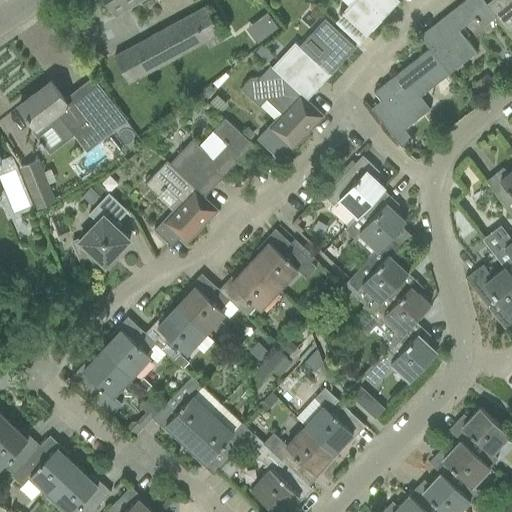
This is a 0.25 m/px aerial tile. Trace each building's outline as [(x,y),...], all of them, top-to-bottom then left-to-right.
[(139,0),(106,0),(115,15),(139,0)] [(353,0),(342,12),(367,36),(399,1),(398,0),(353,0)] [(485,4),(486,3),(483,0),(464,0),(420,35),(429,48),(449,73),(476,52),(459,30),(474,18),(482,28),(496,17),(485,4)] [(511,0),(490,0),(486,3),(485,4),(496,17),(511,38),(511,0)] [(223,40),(220,33),(221,33),(206,6),(114,56),(129,83),(205,41),(209,48),(223,40)] [(355,48),(332,26),(321,39),(329,46),(315,61),(295,43),(273,67),(307,99),(355,48)] [(273,55),(262,44),(255,51),(267,62),(273,55)] [(449,73),(429,48),(374,92),(392,115),(383,123),(401,146),(410,138),(403,129),(430,108),(420,95),(436,84),(449,73)] [(325,116),(307,99),(273,67),(271,65),(260,77),(251,77),(241,88),(260,106),(272,93),(287,107),(258,139),(282,162),(325,116)] [(217,88),(228,76),(223,70),(212,83),(217,88)] [(487,74),(474,84),(483,95),(495,85),(487,74)] [(50,81),(18,105),(36,128),(49,118),(60,133),(67,127),(86,151),(126,120),(94,78),(65,100),(50,81)] [(192,140),(170,164),(204,197),(253,145),(225,118),(213,131),(227,144),(213,159),(192,140)] [(337,183),(324,197),(333,205),(329,209),(348,227),(357,217),(357,218),(367,207),(383,190),(385,188),(373,177),(368,172),(374,167),(362,156),(353,165),(337,183)] [(56,201),(39,159),(19,167),(37,209),(56,201)] [(170,164),(167,161),(145,185),(158,197),(167,188),(181,201),(154,230),(171,246),(179,238),(186,245),(219,210),(204,197),(170,164)] [(511,170),(500,180),(495,173),(485,181),(511,214),(511,170)] [(357,218),(357,217),(344,230),(354,239),(360,233),(378,251),(405,221),(389,206),(394,200),(383,190),(367,207),(357,218)] [(97,222),(83,237),(71,241),(80,262),(90,257),(105,271),(118,257),(115,254),(130,239),(118,228),(122,225),(118,221),(128,211),(109,193),(89,214),(97,222)] [(495,230),(484,239),(505,267),(511,275),(511,239),(507,233),(501,226),(495,230)] [(269,242),(250,262),(279,290),(298,270),(306,278),(316,267),(291,243),(281,253),(269,242)] [(408,274),(389,255),(378,267),(369,258),(347,282),(357,291),(362,285),(380,302),(391,290),(392,290),(403,279),(408,274)] [(279,290),(250,262),(231,283),(243,294),(234,305),(247,317),(257,306),(260,310),(279,290)] [(488,281),(478,268),(465,278),(505,328),(511,322),(511,316),(510,313),(511,311),(511,275),(505,267),(488,281)] [(380,302),(369,313),(378,322),(384,317),(402,333),(402,334),(409,327),(430,305),(403,279),(392,290),(391,290),(380,302)] [(225,314),(208,297),(195,286),(176,306),(206,334),(225,314)] [(206,334),(176,306),(158,326),(154,323),(145,333),(156,344),(173,359),(182,350),(187,354),(206,334)] [(402,333),(377,360),(363,375),(374,385),(393,366),(409,381),(437,352),(409,327),(402,334),(402,333)] [(156,344),(145,333),(143,331),(134,341),(121,330),(102,350),(131,377),(151,355),(148,352),(156,344)] [(288,340),(281,348),(289,354),(296,346),(288,340)] [(257,342),(249,351),(261,362),(269,353),(257,342)] [(276,349),(263,362),(273,372),(278,376),(291,362),(276,349)] [(131,377),(102,350),(83,370),(96,381),(86,391),(112,415),(122,405),(113,396),(131,377)] [(180,354),(174,360),(183,369),(189,362),(180,354)] [(203,386),(192,376),(167,402),(177,412),(165,424),(185,444),(213,414),(194,396),(203,386)] [(143,377),(138,383),(146,391),(151,385),(143,377)] [(357,382),(347,392),(356,400),(365,390),(357,382)] [(324,387),(314,398),(296,418),(304,426),(334,453),(352,433),(340,422),(350,411),(324,387)] [(269,394),(257,406),(264,413),(276,400),(269,394)] [(498,458),(492,453),(509,434),(480,407),(462,426),(465,429),(457,437),(460,440),(489,468),(498,458)] [(233,433),(213,414),(185,444),(206,463),(218,450),(228,460),(243,444),(253,433),(242,423),(233,433)] [(8,420),(0,428),(0,467),(0,468),(4,464),(14,473),(14,474),(27,461),(26,461),(17,452),(28,440),(8,420)] [(131,420),(125,426),(134,435),(143,426),(136,420),(131,420)] [(304,426),(286,445),(273,433),(263,443),(309,486),(318,476),(315,473),(334,453),(304,426)] [(253,433),(243,444),(269,469),(251,488),(275,511),(284,511),(300,496),(303,498),(311,489),(309,486),(263,443),(253,433)] [(14,474),(14,473),(11,476),(23,486),(31,477),(50,496),(78,467),(47,438),(26,461),(27,461),(14,474)] [(489,468),(460,440),(443,459),(437,454),(429,462),(440,473),(470,500),(478,491),(473,485),(489,468)] [(78,467),(50,496),(67,511),(73,511),(74,511),(75,511),(92,511),(112,492),(100,482),(97,485),(78,467)] [(458,511),(470,500),(440,473),(423,492),(417,486),(409,494),(427,510),(427,511),(458,511)] [(504,490),(493,500),(501,508),(511,497),(504,490)] [(389,511),(386,508),(382,511),(427,511),(427,510),(409,494),(392,511),(389,511)] [(152,511),(138,499),(127,511),(116,501),(106,511),(152,511)]
